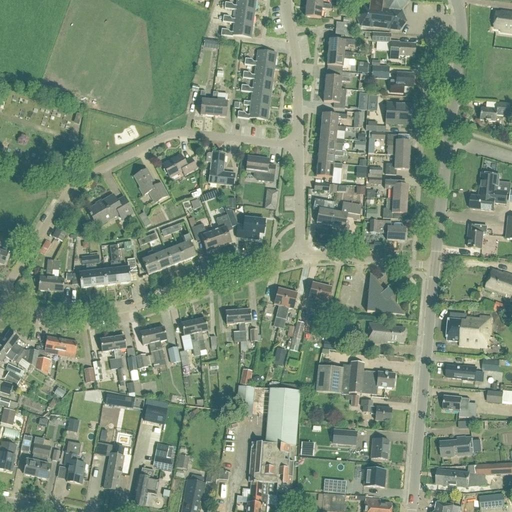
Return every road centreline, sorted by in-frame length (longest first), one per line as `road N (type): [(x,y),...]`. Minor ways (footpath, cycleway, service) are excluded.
road 1 (residential): [(6,301),(11,278),(80,180),(175,134),(294,146)]
road 2 (residential): [(299,254),(98,315),(6,301)]
road 3 (tertiary): [(434,266),(462,31),(455,0)]
road 4 (tertiary): [(411,511),(434,266)]
road 5 (residential): [(294,146),(296,54),(285,0)]
road 6 (residential): [(434,266),(299,254)]
